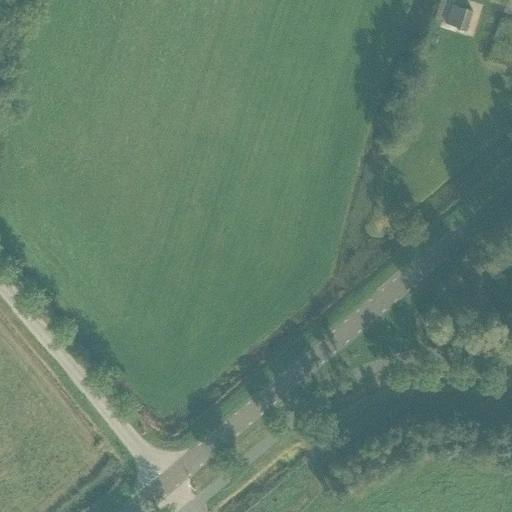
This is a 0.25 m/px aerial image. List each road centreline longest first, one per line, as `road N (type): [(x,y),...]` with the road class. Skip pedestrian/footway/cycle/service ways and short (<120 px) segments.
road 1 (secondary): [(165,483),(511,190)]
road 2 (unclassified): [(165,483),(0,282)]
